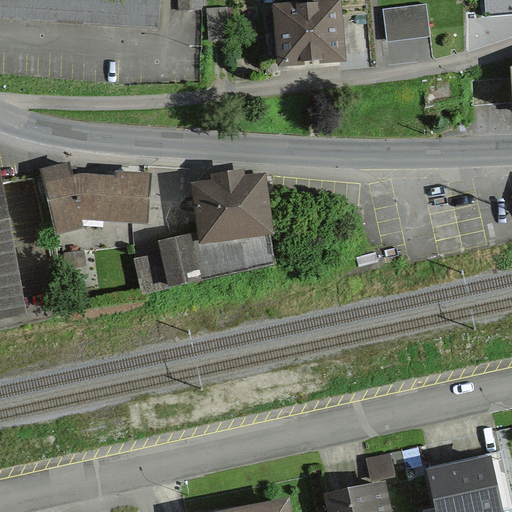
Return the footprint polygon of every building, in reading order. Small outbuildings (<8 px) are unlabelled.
[(161,4),(98,0),(0,0),(0,18),(159,30),(161,4)] [(206,0),(181,0),(182,11),(206,11),(206,0)] [(338,6),(275,13),(281,71),(344,64),(338,6)] [(431,9),(385,14),(389,45),(435,39),(431,9)] [(65,236),(93,229),(92,223),(156,224),(157,180),(92,180),(81,183),(76,165),(48,172),(65,236)] [(0,317),(27,312),(0,171),(0,317)] [(271,178),(199,190),(207,236),(172,241),(175,255),(140,261),(146,297),(287,274),(271,178)] [(511,511),(511,508),(501,456),(436,469),(444,511),(511,511)] [(403,511),(397,484),(338,496),(340,511),(403,511)] [(299,511),(298,503),(257,511),(299,511)]
